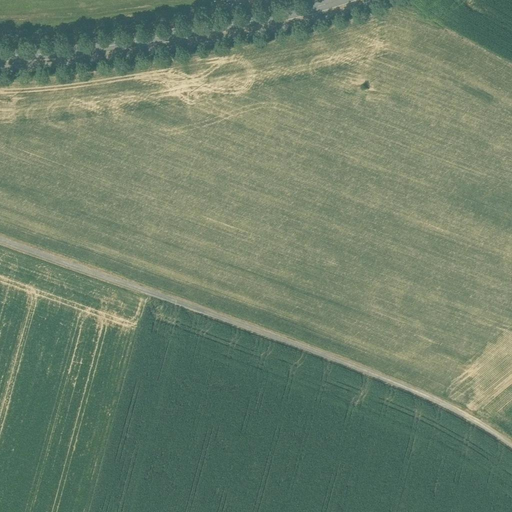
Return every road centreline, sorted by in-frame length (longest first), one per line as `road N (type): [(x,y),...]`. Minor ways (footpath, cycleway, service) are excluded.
road 1 (unclassified): [(511,442),(436,394),(0,236)]
road 2 (tertiary): [(0,56),(101,47),(334,0)]
